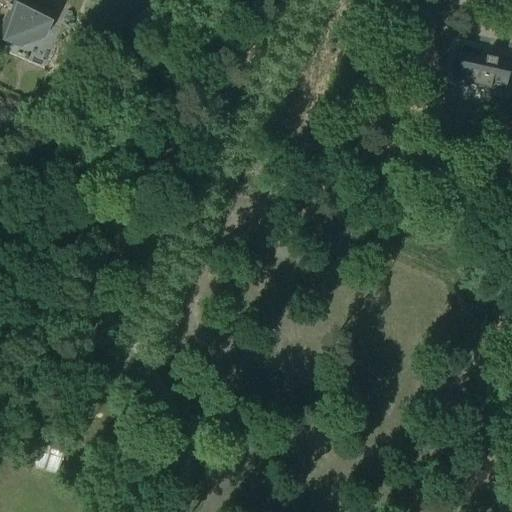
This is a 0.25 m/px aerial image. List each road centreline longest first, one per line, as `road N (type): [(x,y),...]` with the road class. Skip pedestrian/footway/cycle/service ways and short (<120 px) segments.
road 1 (track): [(310,0),(146,306),(139,352),(185,438),(173,511)]
road 2 (track): [(236,0),(0,188)]
road 3 (track): [(139,352),(0,360)]
